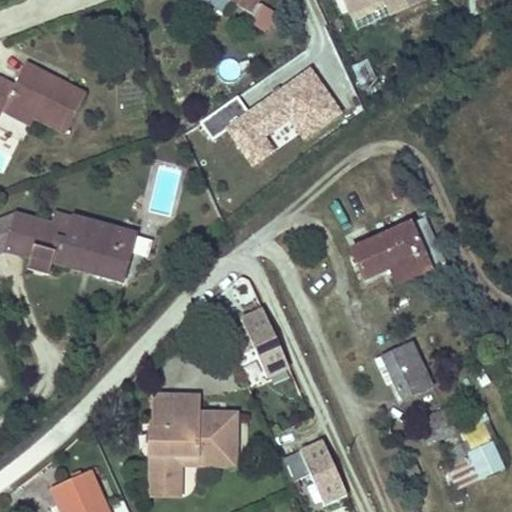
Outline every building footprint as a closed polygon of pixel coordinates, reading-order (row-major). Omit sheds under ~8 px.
[(230,0),(252,14),(260,0),(230,0)] [(421,1),(420,0),(339,0),(347,15),(381,0),(388,16),(421,1)] [(251,26),(266,33),(275,13),(259,6),(251,26)] [(0,82),(0,113),(1,112),(5,104),(33,118),(65,133),(84,96),(24,66),(13,89),(0,82)] [(267,139),(290,122),(304,142),(343,114),(328,94),(312,72),(251,117),(229,133),(245,155),(254,168),(276,151),(267,139)] [(217,141),(229,133),(251,117),(238,100),(216,116),(205,125),(217,141)] [(5,104),(1,112),(29,127),(33,118),(5,104)] [(53,213),(49,225),(67,230),(71,218),(53,213)] [(0,251),(4,250),(14,216),(0,220),(0,251)] [(67,230),(49,225),(14,216),(4,250),(29,257),(27,269),(47,276),(51,262),(120,282),(133,236),(71,218),(67,230)] [(423,220),(408,226),(428,270),(442,263),(423,220)] [(428,270),(408,226),(350,252),(363,282),(387,272),(393,286),(428,270)] [(132,256),(148,261),(153,242),(137,238),(132,256)] [(244,363),(242,358),(254,352),(267,381),(290,370),(263,312),(240,323),(242,328),(225,335),(237,360),(239,365),(244,363)] [(411,346),(375,362),(386,387),(393,384),(401,401),(430,389),(411,346)] [(150,456),(149,480),(179,481),(179,465),(179,458),(234,459),(235,416),(198,415),(198,409),(174,409),(174,398),(151,397),(151,429),(147,429),(146,456),(150,456)] [(174,398),(174,409),(198,409),(198,398),(174,398)] [(469,448),(494,439),(480,405),(456,415),(469,448)] [(434,439),(450,435),(445,413),(429,416),(434,439)] [(322,442),(299,453),(281,460),(290,482),(308,474),(322,506),(346,496),(322,442)] [(508,470),(494,444),(469,456),(483,483),(508,470)] [(179,458),(179,465),(234,467),(234,459),(179,458)] [(415,464),(407,468),(411,476),(419,472),(415,464)] [(451,490),(476,483),(471,467),(446,475),(451,490)] [(106,511),(89,473),(56,488),(63,502),(57,505),(60,511),(106,511)] [(179,481),(149,480),(149,495),(178,496),(179,481)] [(56,488),(51,490),(57,505),(63,502),(56,488)]
